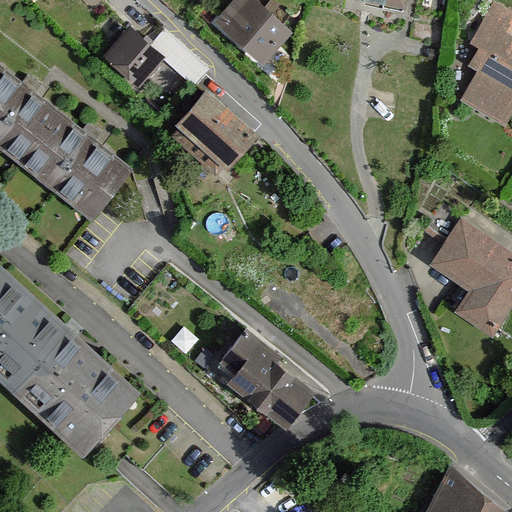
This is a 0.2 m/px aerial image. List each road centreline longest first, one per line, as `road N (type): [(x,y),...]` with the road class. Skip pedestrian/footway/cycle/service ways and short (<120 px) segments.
road 1 (residential): [(153,0),(269,107),(387,264),(413,339),(404,408)]
road 2 (unknown): [(362,405),(119,225)]
road 3 (unknown): [(253,475),(42,288)]
road 4 (residential): [(212,511),(319,415),(362,405),(404,408)]
